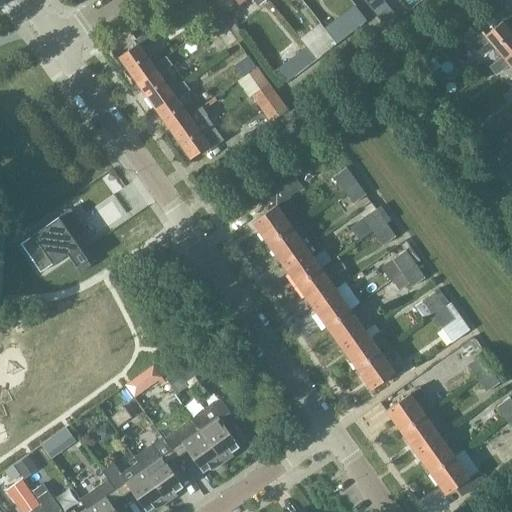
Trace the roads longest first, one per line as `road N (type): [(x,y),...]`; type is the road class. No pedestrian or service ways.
road 1 (residential): [(329,428),(58,41)]
road 2 (residential): [(211,511),(329,428)]
